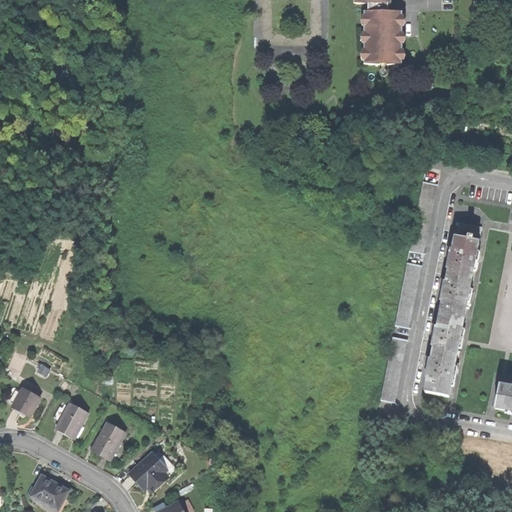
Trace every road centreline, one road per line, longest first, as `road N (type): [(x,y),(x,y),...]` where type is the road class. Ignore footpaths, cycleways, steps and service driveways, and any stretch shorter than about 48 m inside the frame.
road 1 (residential): [(511,185),(468,177),(449,187),(402,399),(417,417),(511,434)]
road 2 (residential): [(127,511),(114,491),(32,442),(0,440)]
